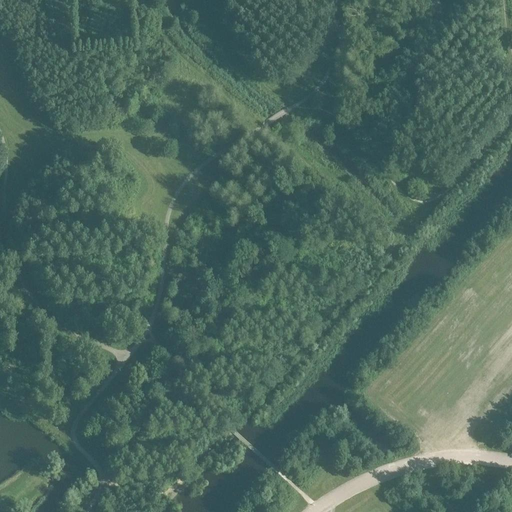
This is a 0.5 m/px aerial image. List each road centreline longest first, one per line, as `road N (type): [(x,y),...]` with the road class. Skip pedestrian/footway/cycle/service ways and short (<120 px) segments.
road 1 (unknown): [(159,511),(386,250),(377,224),(338,182),(183,58),(135,0)]
road 2 (unknown): [(511,115),(452,183),(421,201),(402,192),(331,108),(293,106)]
